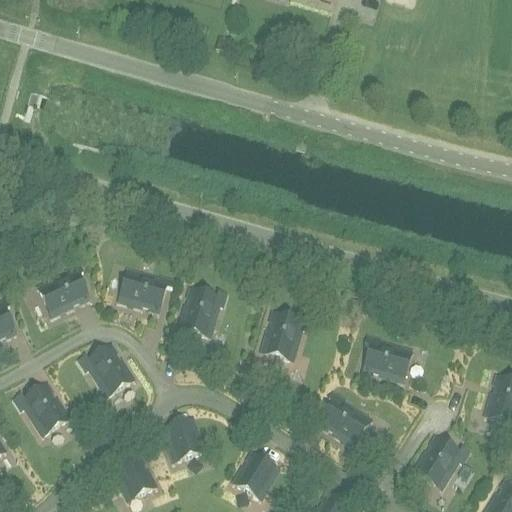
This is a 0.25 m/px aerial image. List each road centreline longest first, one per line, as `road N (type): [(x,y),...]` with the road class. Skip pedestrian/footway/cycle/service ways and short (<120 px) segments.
road 1 (unclassified): [(511,307),(0,160)]
road 2 (tertiary): [(0,29),(511,169)]
